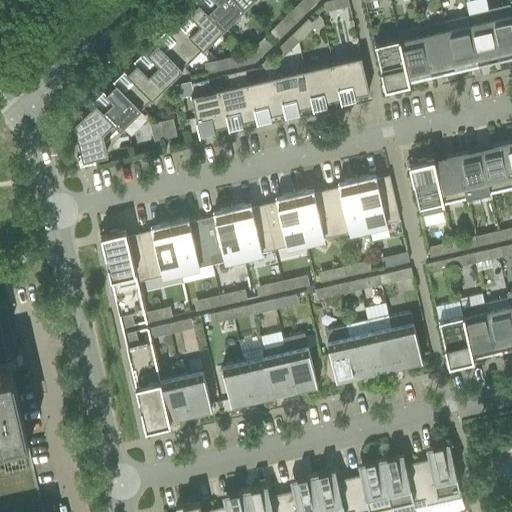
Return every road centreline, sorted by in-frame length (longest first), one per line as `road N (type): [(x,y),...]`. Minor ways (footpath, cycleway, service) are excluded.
road 1 (residential): [(52,214),(511,105)]
road 2 (residential): [(111,481),(511,388)]
road 3 (tertiary): [(111,481),(52,214)]
road 4 (tertiary): [(22,113),(142,0)]
